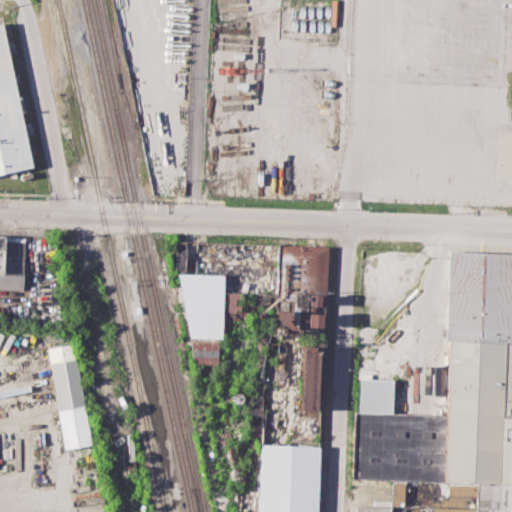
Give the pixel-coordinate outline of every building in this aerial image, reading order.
[(0,17),(2,17),(35,167),(0,174),(0,17)] [(0,234),(25,235),(23,289),(0,288),(0,234)] [(176,240),(328,246),(323,336),(274,334),(276,304),(253,303),(252,321),(221,319),(220,364),(193,363),(179,273),(175,273),(176,240)] [(511,511),(511,267),(510,267),(511,255),(451,253),(444,415),(356,411),(353,479),(392,480),(390,511),(511,511)] [(44,347),(72,341),(93,442),(66,448),(44,347)] [(303,344),(320,344),(318,413),(301,413),(303,344)] [(305,511),(316,511),(318,445),(259,444),(258,511),(305,511)]
